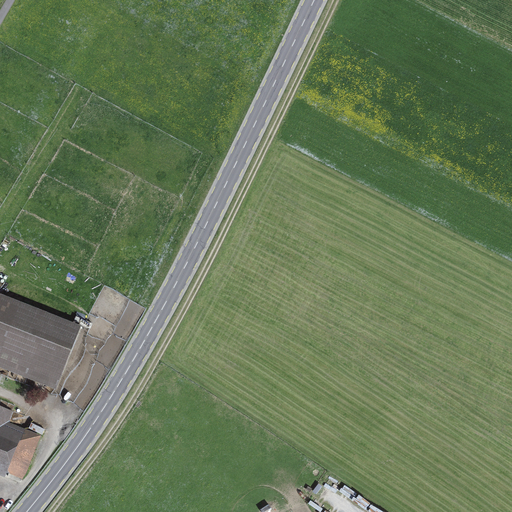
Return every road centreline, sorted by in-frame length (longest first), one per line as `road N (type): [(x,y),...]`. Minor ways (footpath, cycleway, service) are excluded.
road 1 (primary): [(27,511),(98,415),(167,299),(314,0)]
road 2 (track): [(335,0),(162,351),(52,511)]
road 3 (track): [(93,359),(49,449),(0,508)]
